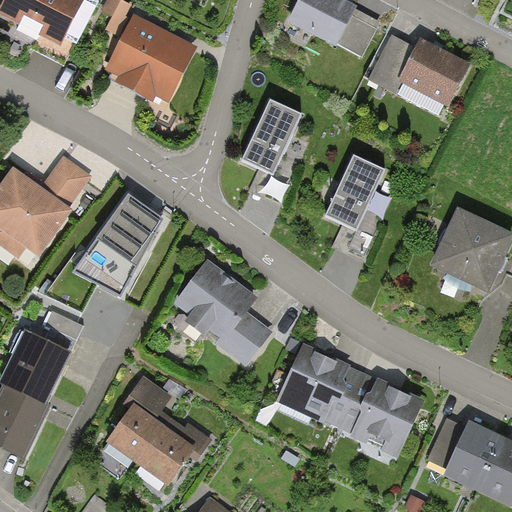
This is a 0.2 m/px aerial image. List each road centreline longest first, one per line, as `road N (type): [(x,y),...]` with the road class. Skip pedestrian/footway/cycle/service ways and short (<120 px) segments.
road 1 (residential): [(511,394),(340,312),(194,193)]
road 2 (residential): [(194,193),(121,145),(0,84)]
road 3 (residential): [(194,193),(255,0)]
road 4 (residential): [(32,511),(130,346)]
